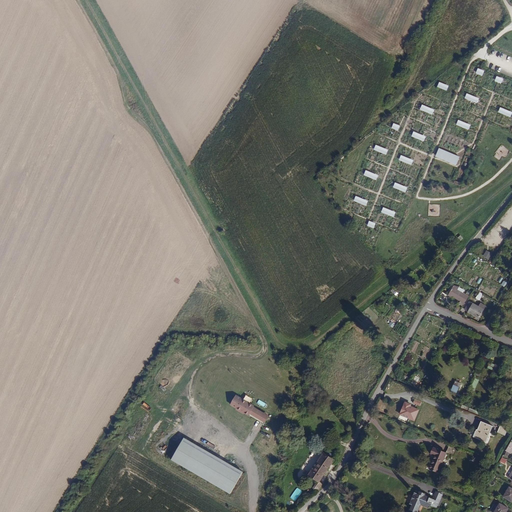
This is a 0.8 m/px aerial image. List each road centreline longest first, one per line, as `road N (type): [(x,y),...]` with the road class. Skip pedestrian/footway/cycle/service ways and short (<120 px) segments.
road 1 (track): [(78,0),(115,67),(127,111),(153,137),(263,340),(259,358),(208,357),(191,383),(198,413),(247,459),(254,511)]
road 2 (residential): [(427,305),(334,476),(298,511)]
road 3 (residential): [(511,197),(427,305)]
